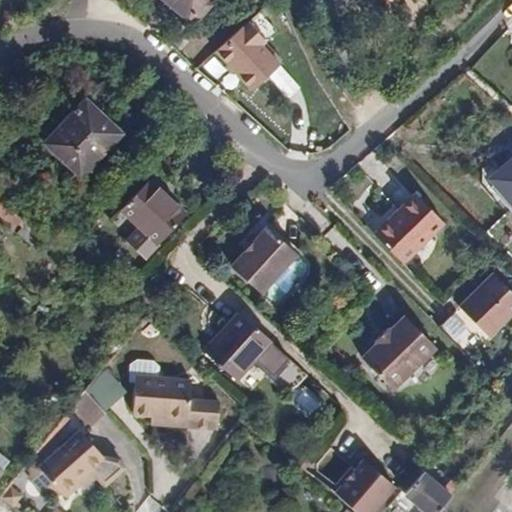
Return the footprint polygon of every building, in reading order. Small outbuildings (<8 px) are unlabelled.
[(167,0),(187,16),(199,0),(167,0)] [(258,30),(237,14),(209,48),(252,81),(274,54),(253,37),(258,30)] [(108,91),(100,83),(44,144),(78,174),(116,131),(101,116),(108,107),(102,100),(108,91)] [(511,153),(487,179),(511,201),(511,153)] [(183,215),(146,182),(121,211),(159,244),(183,215)] [(392,210),(431,249),(439,241),(428,230),(441,217),(413,190),(392,210)] [(29,244),(39,234),(0,201),(0,219),(10,228),(14,224),(18,227),(14,231),(29,244)] [(431,249),(392,210),(374,228),(413,266),(431,249)] [(270,231),(235,269),(265,294),(300,257),(270,231)] [(511,288),(492,269),(470,290),(500,320),(511,307),(511,288)] [(470,290),(437,323),(466,353),(500,320),(470,290)] [(49,314),(38,305),(20,328),(31,337),(49,314)] [(272,342),(242,316),(208,355),(238,381),(272,342)] [(379,346),(365,361),(395,391),(437,351),(407,319),(392,333),(390,332),(378,344),(379,346)] [(107,410),(128,388),(107,367),(85,389),(107,410)] [(197,376),(135,373),(133,413),(150,413),(152,424),(220,427),(221,398),(196,397),(197,376)] [(292,401),(308,417),(323,402),(306,386),(292,401)] [(109,457),(84,426),(41,461),(68,494),(102,474),(109,483),(126,467),(121,459),(109,457)] [(334,456),(329,465),(323,462),(314,477),(335,490),(350,465),(334,456)] [(340,487),(350,495),(373,468),(363,460),(340,487)] [(373,468),(350,495),(370,511),(374,511),(396,486),(373,468)] [(422,471),(405,492),(427,511),(433,511),(449,495),(422,471)]
